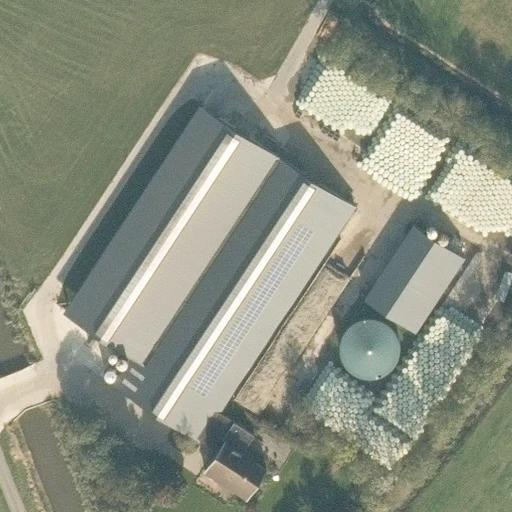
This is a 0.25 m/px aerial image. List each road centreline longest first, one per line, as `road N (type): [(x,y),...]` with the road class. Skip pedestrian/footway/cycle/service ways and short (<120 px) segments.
road 1 (track): [(326,0),(262,117),(202,83),(45,313)]
road 2 (track): [(262,117),(393,198)]
